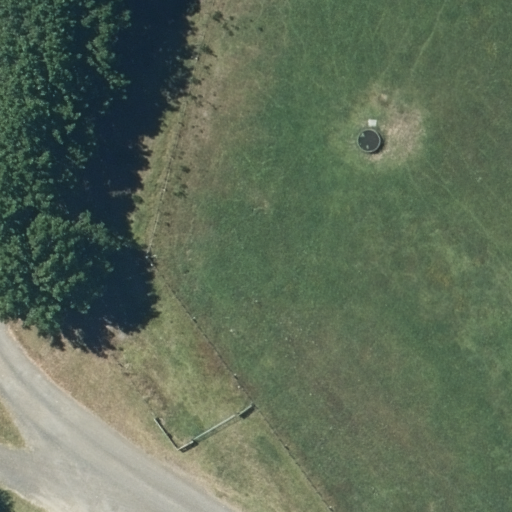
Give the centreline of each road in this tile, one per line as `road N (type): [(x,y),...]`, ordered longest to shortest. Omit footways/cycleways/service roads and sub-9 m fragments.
road 1 (unknown): [(246,511),(199,463),(0,320)]
road 2 (unknown): [(93,511),(0,383)]
